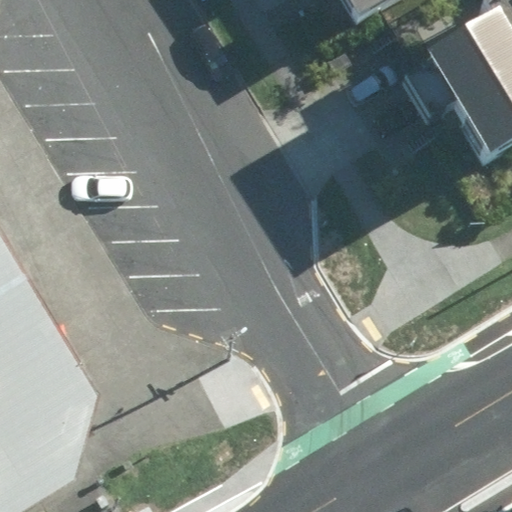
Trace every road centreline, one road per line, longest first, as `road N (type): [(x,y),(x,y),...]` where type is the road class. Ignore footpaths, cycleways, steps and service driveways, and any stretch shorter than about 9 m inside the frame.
road 1 (residential): [(390,479),(277,302),(118,0)]
road 2 (secondary): [(511,404),(390,479)]
